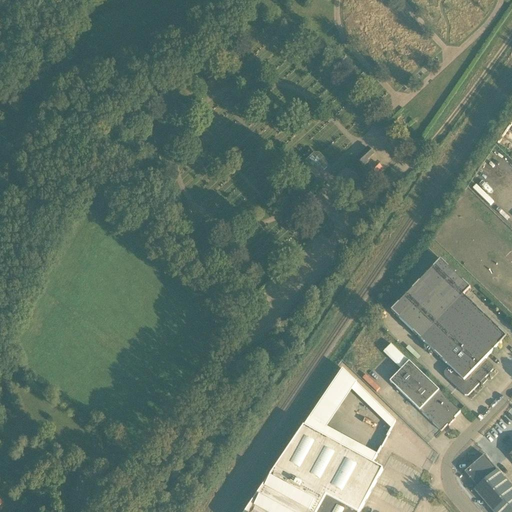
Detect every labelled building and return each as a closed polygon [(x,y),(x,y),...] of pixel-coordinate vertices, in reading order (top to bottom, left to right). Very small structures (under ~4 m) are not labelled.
[(369,148),(356,160),(364,168),(370,163),(369,161),(375,155),(369,148)] [(499,332),(464,297),(470,290),(441,261),(392,312),(435,354),(450,368),(444,373),(444,377),(465,397),(468,397),(483,383),(486,380),(485,379),(493,371),(493,367),(486,360),(506,338),(499,332)] [(461,412),(441,393),(392,345),(383,353),(401,371),(390,382),(441,432),(448,426),(449,427),(456,420),(455,419),(461,412)] [(360,511),(383,470),(304,428),(247,511),(360,511)] [(511,429),(503,438),(511,447),(511,446),(511,429)] [(511,511),(511,487),(481,452),(466,465),(483,484),(475,491),(494,511),(511,511)]
